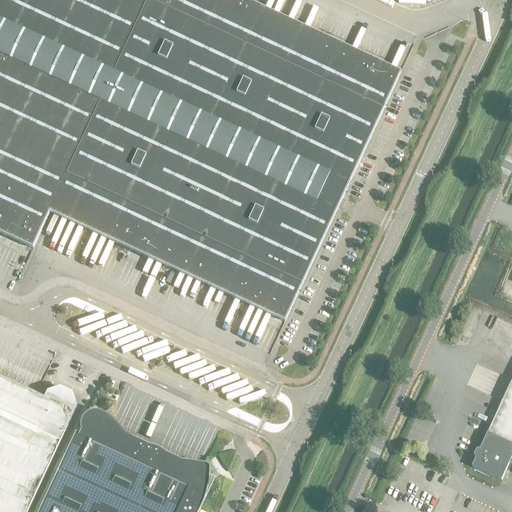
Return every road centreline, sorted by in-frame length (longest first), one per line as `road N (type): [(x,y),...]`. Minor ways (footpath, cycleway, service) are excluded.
road 1 (unclassified): [(317,402),(502,0)]
road 2 (unclassified): [(347,511),(511,159)]
road 3 (unclassified): [(317,402),(74,294),(14,315)]
road 4 (unclassified): [(296,450),(14,315)]
road 5 (unknown): [(424,347),(449,363),(450,459),(511,504)]
